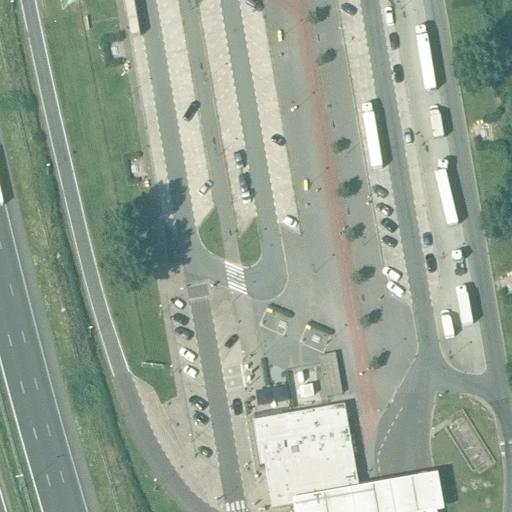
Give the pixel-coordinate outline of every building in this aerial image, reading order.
[(136,63),(147,61),(135,8),(125,10),(136,63)] [(411,11),(401,13),(414,75),(424,73),(411,11)] [(394,78),(401,130),(413,128),(406,76),(394,78)] [(460,310),(470,309),(464,250),(454,251),(460,310)] [(337,355),(322,356),(324,396),(339,395),(337,355)] [(345,408),(252,424),(260,469),(265,468),(272,510),(360,495),(345,408)] [(295,504),(296,511),(446,511),(441,479),(427,482),(406,486),(402,487),(342,496),(295,504)]
